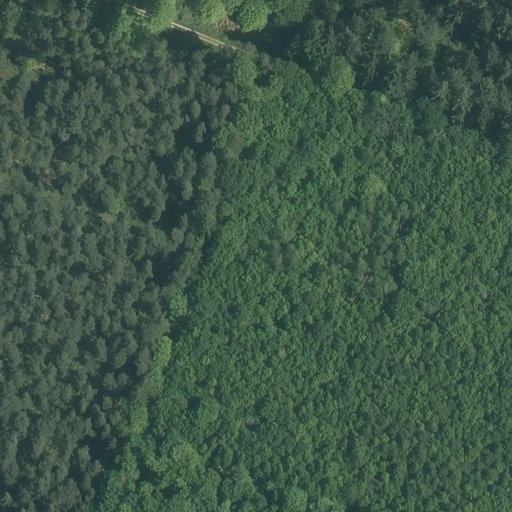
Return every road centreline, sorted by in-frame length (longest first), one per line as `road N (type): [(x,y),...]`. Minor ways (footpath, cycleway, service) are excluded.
road 1 (track): [(108,511),(281,67)]
road 2 (track): [(511,155),(281,67)]
road 3 (track): [(281,67),(109,0)]
